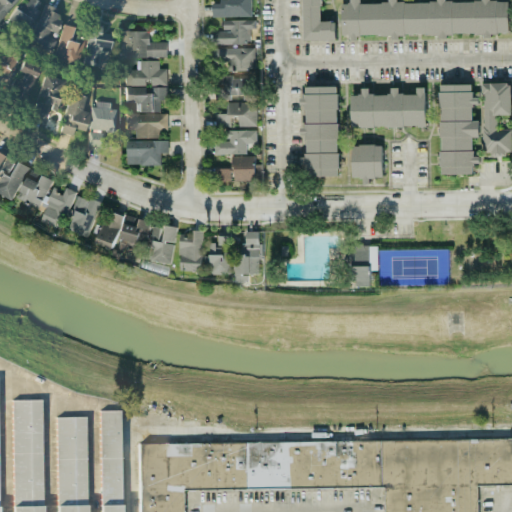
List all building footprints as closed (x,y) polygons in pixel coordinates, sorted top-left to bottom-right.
[(0,0),(0,18),(15,0),(0,0)] [(212,17),(251,16),(251,0),(228,0),(228,1),(212,1),(212,17)] [(302,0),(303,40),(336,40),(335,21),(321,21),(320,0),(302,0)] [(508,0),(476,0),(359,4),(358,0),(348,0),(340,0),(341,35),(350,34),(350,37),(510,32),(508,0)] [(51,52),(57,38),(54,37),(62,19),(54,16),(57,10),(45,4),(28,42),(51,52)] [(38,11),(31,7),(27,14),(22,12),(23,11),(15,7),(7,23),(27,33),(38,11)] [(214,44),(250,43),(250,29),(255,29),(255,19),(223,20),(223,31),(213,31),(214,44)] [(101,25),(89,24),(83,65),(98,67),(99,58),(108,60),(111,36),(100,35),(101,25)] [(53,59),(76,67),(87,36),(78,33),(79,30),(65,25),(53,59)] [(120,31),(120,57),(166,58),(167,42),(149,41),(149,31),(120,31)] [(0,60),(0,71),(10,75),(18,52),(7,47),(2,61),(0,60)] [(254,47),(214,48),(214,64),(232,63),(232,70),(254,70),(254,47)] [(158,60),(139,61),(139,69),(124,69),(124,86),(147,85),(166,85),(166,68),(158,68),(158,60)] [(9,94),(27,100),(38,67),(20,61),(9,94)] [(55,114),(66,81),(46,75),(35,107),(55,114)] [(257,102),(230,101),(231,94),(250,94),(250,77),(218,76),(217,106),(225,107),(225,113),(216,113),(216,126),(230,126),(230,116),(238,116),(238,126),(256,126),(257,102)] [(511,114),(511,83),(482,83),(482,154),(511,154),(511,129),(496,129),(496,114),(511,114)] [(440,174),(473,174),(473,163),(479,163),(479,156),(472,156),(472,137),(478,137),(478,120),(474,120),(474,97),(472,97),(472,84),(439,84),(440,174)] [(159,111),(159,100),(167,100),(166,86),(147,87),(124,87),(125,103),(135,103),(136,112),(159,111)] [(338,175),(338,86),(305,86),(305,97),(304,97),(304,175),(338,175)] [(426,126),(425,87),(416,87),(416,93),(399,94),(398,88),(390,88),(391,94),(369,94),(369,88),(361,88),(361,95),(351,95),(351,128),(426,126)] [(82,111),(85,96),(69,93),(60,133),(72,135),(73,129),(85,131),(89,113),(82,111)] [(109,109),(110,102),(91,102),(90,130),(115,131),(116,109),(109,109)] [(133,137),(160,138),(160,129),(166,129),(167,113),(125,113),(125,131),(134,131),(133,137)] [(256,130),(224,130),(225,141),(214,141),(214,154),(246,154),(246,143),(256,143),(256,130)] [(88,147),(102,147),(102,133),(88,133),(88,147)] [(125,141),(126,165),(160,164),(160,153),(167,153),(167,140),(125,141)] [(382,144),(352,145),(352,177),(362,177),(362,179),(383,179),(382,144)] [(254,155),(232,156),(233,181),(255,181),(254,155)] [(0,194),(13,200),(27,166),(4,157),(0,167),(0,194)] [(214,181),(231,181),(231,167),(215,167),(214,181)] [(16,198),(38,207),(40,204),(47,206),(40,222),(57,229),(73,191),(65,187),(63,192),(50,187),(53,180),(40,175),(38,181),(25,176),(16,198)] [(86,237),(100,202),(89,197),(88,200),(79,196),(66,229),(86,237)] [(149,219),(104,212),(100,244),(137,249),(138,243),(145,244),(149,219)] [(170,263),(176,228),(153,225),(147,260),(170,263)] [(200,271),(202,230),(191,230),(191,237),(180,236),(178,270),(200,271)] [(260,273),(259,231),(245,231),(245,246),(240,246),(240,256),(234,256),(235,283),(247,283),(247,274),(260,273)] [(230,245),(230,236),(218,236),(217,244),(230,245)] [(209,274),(231,274),(230,244),(209,244),(209,274)] [(376,246),(351,246),(352,287),(369,286),(369,270),(377,270),(376,246)] [(42,511),(41,399),(11,400),(12,511),(42,511)] [(121,511),(120,410),(99,411),(99,511),(121,511)] [(56,511),(86,511),(85,417),(55,417),(56,511)] [(478,511),(478,486),(511,485),(511,440),(140,446),(141,511),(184,511),(184,489),(388,486),(388,511),(478,511)]
